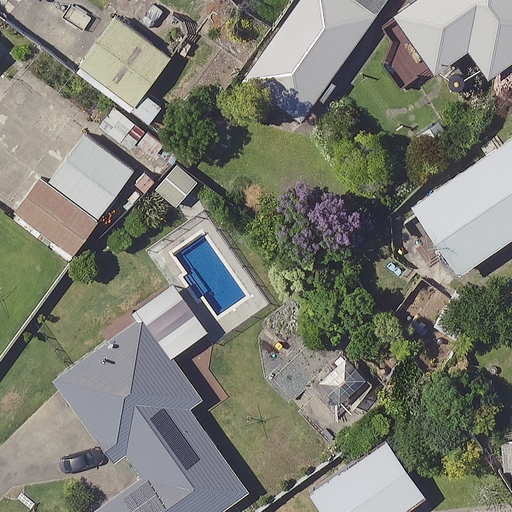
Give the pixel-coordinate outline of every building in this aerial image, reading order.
[(377,12),(359,0),(296,0),(243,73),(301,115),(377,12)] [(511,0),(415,0),(399,11),(437,65),(469,42),(491,72),(511,57),(511,0)] [(172,55),(116,14),(80,62),(136,103),(172,55)] [(80,123),(48,97),(29,122),(61,147),(80,123)] [(42,171),(15,207),(73,251),(136,167),(86,129),(50,177),(42,171)] [(511,131),(412,199),(460,268),(511,232),(511,131)] [(204,394),(144,310),(54,373),(116,460),(127,453),(141,472),(85,511),(219,511),(254,487),(193,402),(204,394)] [(403,511),(429,494),(389,436),(311,489),(327,511),(403,511)]
